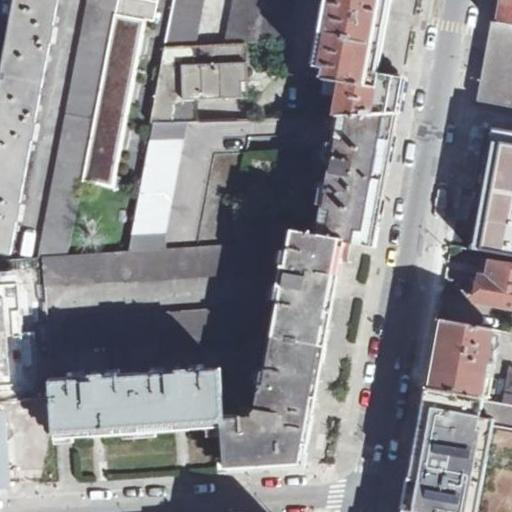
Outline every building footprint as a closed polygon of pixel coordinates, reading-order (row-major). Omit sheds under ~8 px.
[(17,0),(0,92),(0,250),(12,253),(18,219),(20,219),(23,205),(20,204),(32,138),(35,138),(38,123),(35,123),(50,44),(53,44),(55,29),(53,28),(57,0),(17,0)] [(43,256),(70,254),(83,184),(119,0),(88,0),(39,256),(43,256)] [(119,0),(83,184),(114,190),(149,23),(153,24),(156,5),(161,6),(162,0),(119,0)] [(176,0),(168,47),(197,45),(205,0),(176,0)] [(246,43),(289,42),(296,0),(234,0),(227,44),(246,43)] [(330,0),(318,66),(328,68),(326,79),(345,83),(338,118),(398,114),(404,80),(375,75),(377,64),(388,0),(330,0)] [(511,0),(496,0),(492,22),(511,26),(511,0)] [(156,5),(153,24),(158,25),(161,6),(156,5)] [(511,26),(492,22),(482,71),(477,101),(511,107),(511,26)] [(157,124),(177,123),(182,98),(185,98),(254,98),(249,63),(246,43),(227,44),(197,45),(168,47),(165,59),(153,124),(157,124)] [(396,127),(398,114),(338,118),(336,132),(334,143),(328,142),(325,159),(334,161),(329,191),(319,189),(315,205),(321,206),(316,236),(345,242),(374,247),(386,180),(396,127)] [(132,250),(230,244),(254,120),(177,123),(157,124),(132,250)] [(511,136),(490,133),(472,250),(511,256),(511,136)] [(288,231),(309,235),(310,227),(267,220),(264,234),(287,242),(288,231)] [(337,283),(345,242),(316,236),(309,235),(288,231),(287,242),(270,335),(326,346),(337,283)] [(45,287),(257,272),(262,242),(230,244),(132,250),(70,254),(43,256),(45,276),(45,287)] [(476,300),(511,306),(511,267),(484,262),(481,280),(473,279),(470,296),(477,297),(476,300)] [(0,400),(30,399),(25,272),(0,273),(0,400)] [(239,337),(254,336),(260,306),(237,308),(239,337)] [(492,328),(494,317),(440,307),(431,355),(425,388),(484,399),(490,366),(495,366),(498,347),(493,346),(496,329),(492,328)] [(239,337),(237,308),(68,319),(71,348),(112,346),(161,342),(239,337)] [(318,390),(326,346),(270,335),(255,418),(238,419),(223,420),(224,427),(226,468),(243,467),(244,471),(283,468),(283,464),(301,463),(303,453),(306,453),(318,390)] [(156,352),(162,351),(161,342),(112,346),(113,362),(157,358),(156,352)] [(183,430),(224,427),(223,420),(221,391),(219,368),(137,373),(141,433),(183,430)] [(98,436),(141,433),(137,373),(63,378),(52,379),(56,439),(67,438),(98,436)] [(405,495),(402,511),(511,511),(511,402),(504,401),(484,399),(425,388),(420,413),(405,495)] [(223,420),(238,419),(236,390),(221,391),(223,420)] [(7,406),(0,406),(0,486),(14,485),(7,406)]
